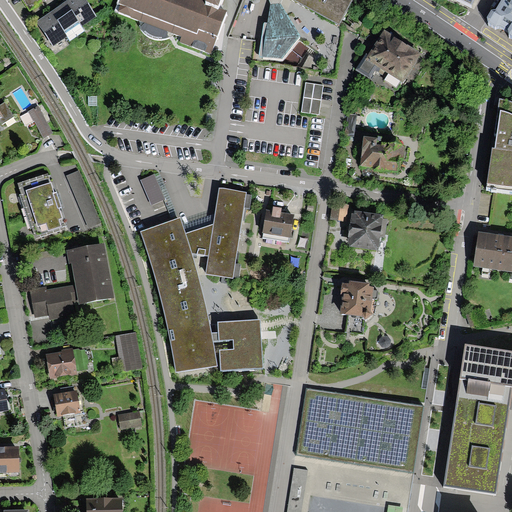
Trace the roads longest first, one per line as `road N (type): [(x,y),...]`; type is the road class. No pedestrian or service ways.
road 1 (residential): [(326,187),(111,157),(86,138),(19,28)]
road 2 (residential): [(326,187),(278,511)]
road 3 (residential): [(470,204),(415,511)]
road 4 (residential): [(0,230),(45,493)]
road 5 (residential): [(470,204),(326,187)]
road 6 (residential): [(505,69),(486,96),(470,204)]
road 7 (residential): [(505,69),(399,0)]
